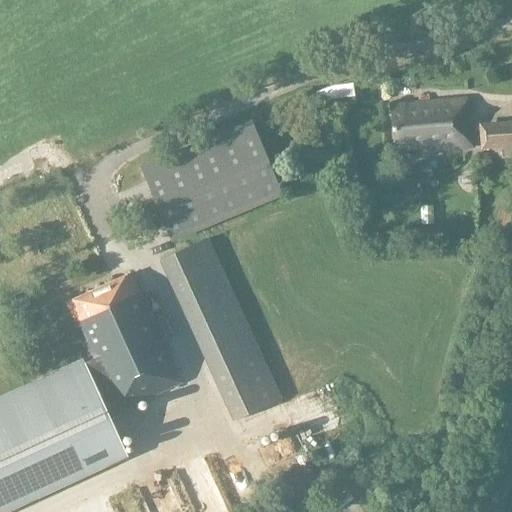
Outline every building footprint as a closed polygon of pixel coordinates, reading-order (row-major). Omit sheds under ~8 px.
[(405,76),(388,79),(391,95),(408,91),(405,76)] [(332,88),(315,94),(319,104),(334,99),(352,97),(350,85),(332,88)] [(468,116),(466,98),(388,106),(393,151),(423,148),(423,151),(471,146),(469,130),(463,131),(462,118),(468,116)] [(479,122),(480,151),(500,150),(501,158),(511,157),(511,120),(505,121),(479,122)] [(249,121),(138,168),(169,242),(280,195),(249,121)] [(205,239),(158,261),(232,421),(279,400),(205,239)] [(66,304),(92,360),(0,402),(0,511),(6,511),(125,456),(107,419),(116,412),(180,382),(129,274),(66,304)] [(306,388),(319,413),(338,403),(325,379),(306,388)] [(335,508),(349,495),(342,487),(328,500),(335,508)] [(143,503),(147,511),(174,511),(164,492),(143,503)]
